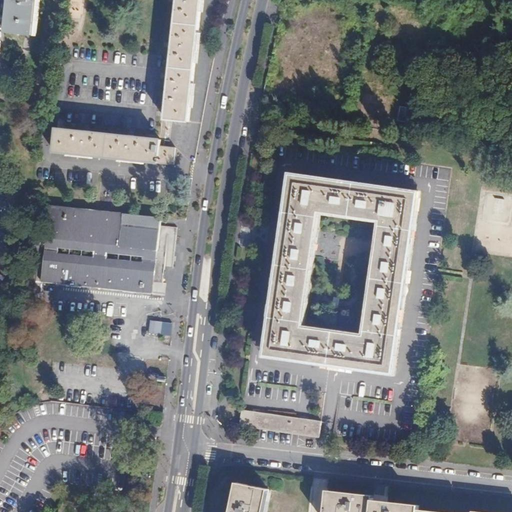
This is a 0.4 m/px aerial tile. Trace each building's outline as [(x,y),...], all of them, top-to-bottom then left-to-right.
[(9,0),(7,30),(20,32),(19,34),(22,34),(23,32),(36,33),(38,0),(9,0)] [(201,0),(177,0),(166,119),(189,122),(201,0)] [(404,104),(401,123),(420,127),(423,107),(404,104)] [(161,140),(57,129),(55,152),(158,163),(161,140)] [(411,199),(287,181),(262,354),(385,372),(411,199)] [(160,221),(46,207),(42,235),(40,255),(37,280),(151,293),(164,295),(165,284),(162,284),(162,280),(163,267),(173,268),(177,233),(178,223),(160,221)] [(158,333),(167,335),(169,323),(160,322),(150,320),(149,332),(158,333)] [(242,426),(319,437),(323,413),(246,402),(242,426)] [(262,511),(266,489),(236,483),(234,493),(236,494),(234,504),(232,504),(230,511),(262,511)] [(370,511),(372,502),(372,499),(357,497),(357,495),(349,494),(349,496),(335,495),(335,492),(325,491),(322,511),(370,511)] [(370,511),(417,511),(418,511),(418,506),(407,505),(406,507),(393,506),(393,505),(372,502),(370,511)]
